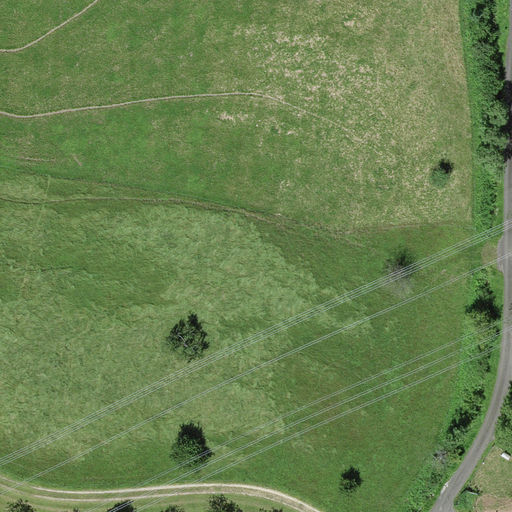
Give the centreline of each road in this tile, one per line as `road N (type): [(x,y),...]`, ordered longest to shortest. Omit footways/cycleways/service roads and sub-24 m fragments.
road 1 (track): [(0,483),(78,498),(258,492),(312,511)]
road 2 (track): [(443,511),(493,422),(506,378),(511,297)]
